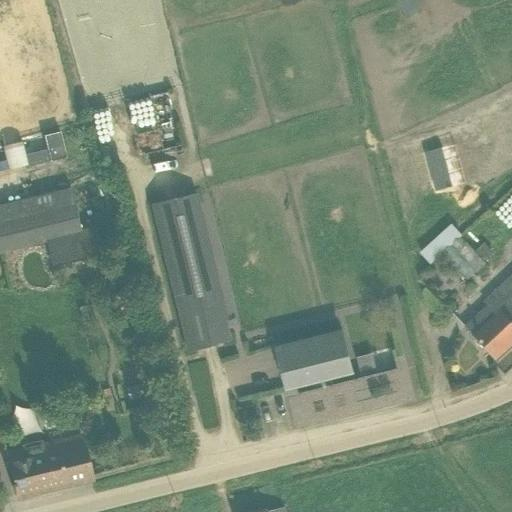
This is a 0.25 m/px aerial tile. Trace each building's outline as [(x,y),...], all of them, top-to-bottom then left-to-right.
[(130,150),(134,168),(168,160),(164,142),(130,150)] [(32,169),(17,170),(19,182),(33,181),(32,169)] [(97,231),(81,235),(71,190),(0,206),(0,253),(47,243),(53,268),(103,257),(97,231)] [(201,194),(153,206),(188,350),(236,338),(201,194)] [(419,261),(440,242),(450,253),(443,260),(457,275),(479,254),(443,216),(407,248),(419,261)] [(505,358),(511,350),(511,274),(467,321),(505,358)] [(293,391),(365,374),(353,326),(281,343),(293,391)] [(21,496),(96,479),(86,432),(10,448),(21,496)]
